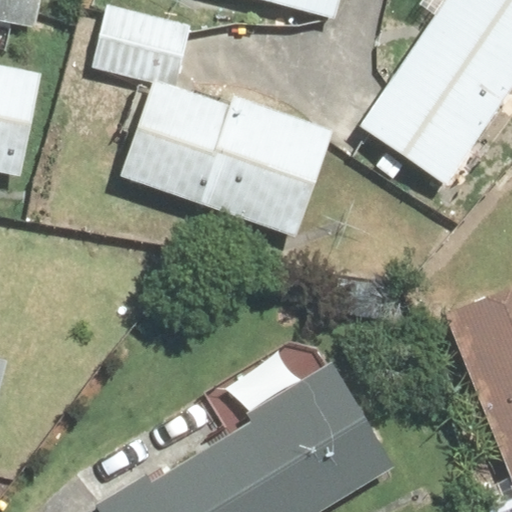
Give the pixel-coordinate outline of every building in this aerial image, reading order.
[(37,0),(0,0),(0,16),(35,21),(37,0)] [(246,0),(330,22),(335,0),(246,0)] [(442,190),(511,86),(511,0),(441,0),(353,130),(442,190)] [(251,45),(199,42),(197,79),(250,82),(251,45)] [(0,67),(0,175),(17,179),(36,74),(0,67)] [(146,82),(112,181),(291,240),(328,130),(227,97),(223,108),(146,82)] [(511,286),(439,314),(511,499),(511,286)] [(90,507),(92,511),(318,511),(389,469),(325,365),(241,416),(246,424),(149,482),(144,474),(90,507)]
